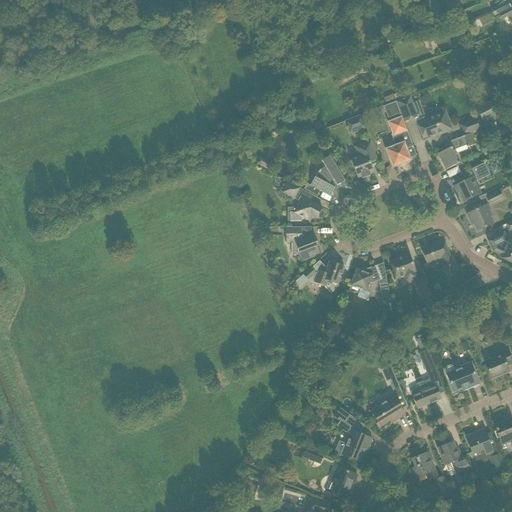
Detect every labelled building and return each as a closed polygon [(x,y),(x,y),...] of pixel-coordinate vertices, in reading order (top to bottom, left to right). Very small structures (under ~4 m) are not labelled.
[(418,0),(431,27),(446,20),(437,0),(418,0)] [(455,1),(447,5),(452,13),(459,10),(455,1)] [(508,2),(492,9),(495,16),(498,15),(511,9),(508,2)] [(511,7),(511,9),(498,15),(501,20),(507,17),(511,14),(511,7)] [(450,29),(441,33),(443,38),(452,34),(450,29)] [(430,34),(421,38),(422,40),(429,43),(433,42),(430,34)] [(386,106),(395,102),(400,100),(397,93),(393,95),(393,94),(383,98),(386,106)] [(400,100),(395,102),(400,114),(401,114),(404,122),(415,118),(410,105),(413,104),(410,96),(400,100)] [(476,107),(483,123),(508,112),(501,96),(476,107)] [(416,122),(423,139),(429,136),(430,139),(452,130),(448,120),(446,121),(443,114),(432,119),(431,116),(416,122)] [(365,129),(360,116),(351,119),(357,132),(365,129)] [(400,117),(401,118),(389,123),(395,139),(393,140),(395,147),(386,150),(393,167),(410,161),(405,149),(413,146),(409,137),(401,116),(400,117)] [(459,125),(463,136),(484,128),(480,117),(459,125)] [(437,154),(445,170),(459,164),(453,151),(465,146),(466,148),(475,145),(471,134),(463,137),(443,144),(446,150),(437,154)] [(359,158),(351,161),(349,161),(352,169),(354,169),(357,178),(361,177),(362,179),(370,176),(369,174),(373,172),(369,163),(377,160),(370,141),(354,147),(359,158)] [(325,167),(319,171),(310,186),(321,192),(330,197),(334,188),(336,186),(345,181),(339,172),(330,156),(322,161),(325,167)] [(259,157),(255,164),(267,169),(270,162),(259,157)] [(489,175),(484,164),(483,164),(460,175),(463,182),(453,187),(456,193),(458,193),(463,203),(481,194),(475,182),(477,180),(489,175)] [(448,178),(460,173),(458,167),(445,172),(448,178)] [(298,188),(291,184),(287,182),(282,193),(294,199),(300,188),(298,188)] [(486,198),(489,205),(503,198),(500,191),(486,198)] [(289,212),(289,222),(301,222),(303,218),(309,221),(312,216),(316,219),(322,208),(300,196),(297,201),(299,202),(294,212),(289,212)] [(466,215),(470,221),(471,220),(477,232),(493,224),(490,216),(491,216),(486,205),(466,215)] [(292,251),(292,256),(299,256),(302,262),(315,257),(314,256),(319,254),(316,246),(315,246),(314,243),(317,242),(314,234),(301,238),(301,228),(285,228),(286,243),(295,243),(297,249),(292,251)] [(500,258),(511,264),(511,241),(509,240),(509,241),(506,240),(503,233),(487,241),(493,252),(501,256),(500,258)] [(439,260),(447,274),(458,267),(452,257),(450,258),(444,244),(440,245),(439,241),(428,246),(428,247),(421,250),(427,265),(439,260)] [(394,281),(403,277),(405,273),(409,275),(412,281),(417,279),(415,272),(416,272),(408,253),(397,258),(398,259),(390,262),(393,272),(390,273),(394,281)] [(337,285),(340,277),(344,267),(329,262),(326,270),(323,267),(319,271),(317,275),(311,268),(303,275),(295,282),(301,288),(308,282),(313,287),(316,284),(325,287),(328,282),(337,285)] [(351,286),(348,292),(358,294),(360,290),(367,293),(370,284),(380,280),(378,275),(375,266),(361,271),(356,270),(350,286),(351,286)] [(467,282),(457,288),(459,295),(465,293),(481,286),(475,277),(467,282)] [(415,282),(422,301),(432,297),(425,278),(415,282)] [(390,298),(386,282),(379,283),(381,293),(382,299),(390,298)] [(437,294),(432,296),(435,304),(443,302),(440,295),(437,294)] [(421,338),(416,340),(420,349),(425,347),(421,338)] [(497,354),(498,357),(484,362),(487,370),(491,379),(509,372),(506,366),(511,363),(511,361),(509,354),(507,350),(497,354)] [(418,388),(410,391),(411,394),(417,410),(436,402),(435,402),(435,400),(440,397),(439,394),(444,392),(441,384),(431,360),(423,364),(429,379),(427,380),(423,382),(423,381),(416,384),(418,388)] [(452,366),(450,365),(448,365),(446,366),(445,368),(445,370),(445,371),(446,375),(449,383),(453,392),(468,386),(469,389),(478,385),(470,365),(456,371),(454,368),(454,367),(452,366)] [(392,396),(369,409),(375,418),(380,426),(394,418),(396,420),(404,415),(402,411),(407,407),(400,389),(393,391),(395,396),(393,397),(392,396)] [(333,417),(339,421),(340,420),(341,420),(337,426),(350,436),(346,444),(339,441),(333,454),(342,457),(342,455),(359,462),(364,451),(367,451),(368,447),(370,448),(371,445),(369,445),(370,443),(371,443),(373,441),(371,440),(371,439),(360,434),(364,426),(339,408),(333,417)] [(494,426),(497,435),(501,445),(511,440),(511,423),(510,419),(494,426)] [(486,455),(489,454),(492,452),(489,446),(487,439),(483,430),(465,437),(472,454),(483,449),(486,455)] [(438,449),(441,458),(444,465),(451,463),(456,475),(471,468),(466,455),(460,457),(459,453),(457,454),(452,443),(438,449)] [(503,465),(494,444),(489,446),(492,452),(489,454),(491,457),(490,457),(495,469),(503,465)] [(315,461),(321,464),(324,457),(325,457),(308,450),(308,451),(305,458),(314,462),(315,461)] [(415,467),(413,468),(417,478),(427,474),(429,480),(437,477),(427,453),(412,459),(415,467)] [(327,492),(337,496),(346,499),(353,483),(354,483),(357,476),(351,473),(353,468),(342,463),(338,473),(337,473),(336,473),(332,484),(330,483),(327,492)] [(402,476),(400,478),(404,483),(407,486),(414,480),(408,472),(402,476)] [(286,476),(285,478),(286,480),(287,482),(289,483),(292,482),(294,481),(294,479),(294,476),(293,475),(290,474),(288,474),(286,476)] [(436,480),(440,491),(442,497),(451,496),(448,488),(443,477),(436,480)] [(306,510),(305,510),(311,511),(336,511),(332,511),(329,510),(331,504),(317,500),(309,498),(306,510)]
